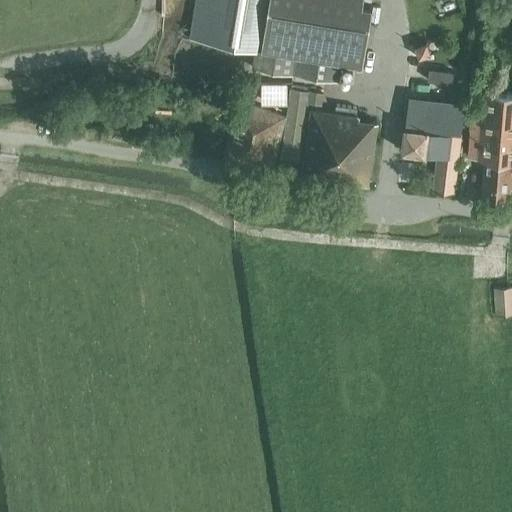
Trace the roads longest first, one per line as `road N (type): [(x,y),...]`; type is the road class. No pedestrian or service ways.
road 1 (track): [(4,176),(172,198),(225,224),(273,234),(494,254),(505,217)]
road 2 (unclassified): [(0,137),(173,162),(357,204),(511,219)]
road 3 (track): [(0,79),(18,64),(131,48),(152,0)]
